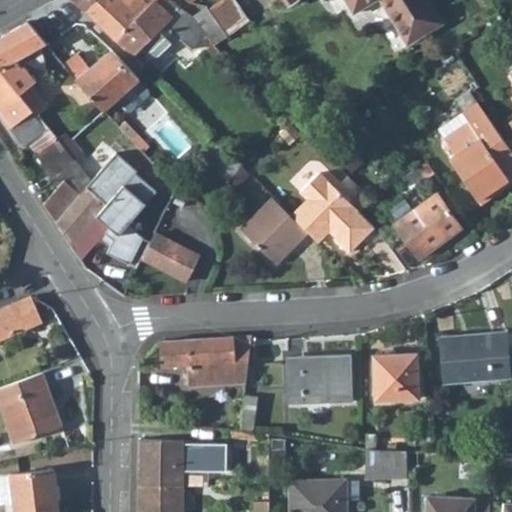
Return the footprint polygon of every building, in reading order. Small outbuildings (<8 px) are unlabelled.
[(73,0),(85,10),(95,0),(73,0)] [(123,0),(95,0),(85,10),(116,40),(154,1),(155,0),(133,0),(129,5),(123,0)] [(168,0),(163,0),(159,5),(154,1),(116,40),(133,56),(144,45),(155,56),(176,37),(193,49),(208,36),(212,41),(215,44),(227,35),(208,7),(207,5),(192,16),(171,2),(168,0)] [(249,20),(234,0),(218,0),(208,7),(227,35),(249,20)] [(443,23),(429,0),(345,0),(353,12),(374,0),(380,0),(407,44),(443,23)] [(17,58),(47,43),(28,21),(0,36),(0,67),(39,114),(48,106),(31,85),(36,80),(24,64),(21,65),(17,58)] [(221,52),(215,44),(212,41),(210,49),(216,57),(221,52)] [(76,79),(104,110),(117,98),(139,78),(111,50),(89,68),(77,53),(64,64),(76,79)] [(437,74),(431,65),(425,68),(431,78),(437,74)] [(39,114),(0,67),(0,111),(12,126),(16,134),(24,143),(28,141),(43,129),(34,117),(39,114)] [(139,78),(117,98),(130,113),(150,94),(149,89),(139,78)] [(464,111),(476,103),(471,94),(458,103),(464,111)] [(456,155),(450,159),(480,203),(511,182),(500,165),(511,156),(511,151),(478,102),(476,103),(464,111),(463,112),(469,122),(445,138),(444,138),(456,155)] [(439,128),(445,138),(469,122),(463,112),(439,128)] [(28,141),(37,153),(59,139),(39,114),(34,117),(43,129),(28,141)] [(135,133),(123,121),(119,126),(131,138),(135,133)] [(144,152),(149,147),(135,133),(131,138),(144,152)] [(59,139),(37,153),(58,186),(64,179),(81,193),(87,186),(92,181),(59,139)] [(240,165),(241,165),(218,142),(203,156),(228,181),(231,178),(240,165)] [(109,227),(105,232),(113,240),(111,245),(107,253),(130,264),(144,237),(128,224),(158,190),(137,172),(139,170),(118,151),(92,181),(87,186),(106,205),(96,215),(109,227)] [(511,156),(500,165),(511,182),(511,181),(511,156)] [(428,162),(418,169),(425,180),(426,179),(435,173),(428,162)] [(240,186),(249,174),(240,165),(231,178),(238,185),(240,186)] [(418,169),(403,179),(411,190),(425,180),(418,169)] [(374,226),(359,211),(320,172),(300,191),(307,198),(292,214),(319,241),(335,224),(340,228),(337,231),(353,247),(374,226)] [(229,194),(238,185),(231,178),(228,181),(223,189),(229,194)] [(58,186),(43,203),(55,222),(81,193),(64,179),(58,186)] [(425,180),(384,209),(394,223),(436,193),(426,179),(425,180)] [(96,215),(106,205),(87,186),(81,193),(55,222),(81,260),(101,236),(105,232),(109,227),(96,215)] [(419,258),(461,227),(436,193),(394,223),(419,258)] [(240,229),(275,264),(307,232),(272,197),(240,229)] [(101,236),(111,245),(113,240),(105,232),(101,236)] [(200,256),(156,232),(151,241),(142,258),(187,281),(200,256)] [(151,241),(144,237),(130,264),(137,268),(142,258),(151,241)] [(31,295),(0,308),(0,339),(43,321),(31,295)] [(511,333),(506,334),(506,331),(441,337),(445,382),(510,376),(509,364),(511,364),(511,333)] [(246,382),(251,340),(252,335),(161,340),(163,365),(189,364),(190,386),(246,382)] [(289,403),(352,401),(351,353),(326,354),(326,359),(287,361),(289,403)] [(373,354),(374,362),(392,361),(394,353),(373,354)] [(417,353),(394,353),(392,361),(374,362),(375,400),(419,398),(417,353)] [(62,426),(42,371),(0,386),(0,403),(14,443),(62,426)] [(242,428),(253,429),(258,395),(246,394),(242,428)] [(262,438),(262,432),(246,430),(244,441),(261,443),(262,438)] [(376,447),(376,434),(367,434),(367,447),(376,447)] [(285,455),(285,439),(272,439),(273,455),(285,455)] [(184,444),(184,441),(164,441),(147,441),(138,441),(138,485),(184,486),(184,472),(228,472),(228,445),(184,444)] [(366,448),(366,477),(408,477),(407,452),(366,448)] [(59,511),(54,468),(10,473),(10,474),(13,503),(14,511),(59,511)] [(0,503),(13,503),(10,474),(0,474),(0,503)] [(288,511),(346,511),(347,499),(346,480),(346,479),(290,480),(290,509),(288,509),(288,511)] [(359,499),(359,479),(346,480),(347,499),(359,499)] [(183,511),(184,486),(138,485),(137,511),(183,511)] [(489,511),(491,492),(474,491),(474,497),(427,495),(426,511),(489,511)] [(254,499),(254,511),(269,511),(269,499),(254,499)] [(511,511),(511,502),(504,502),(503,511),(511,511)]
